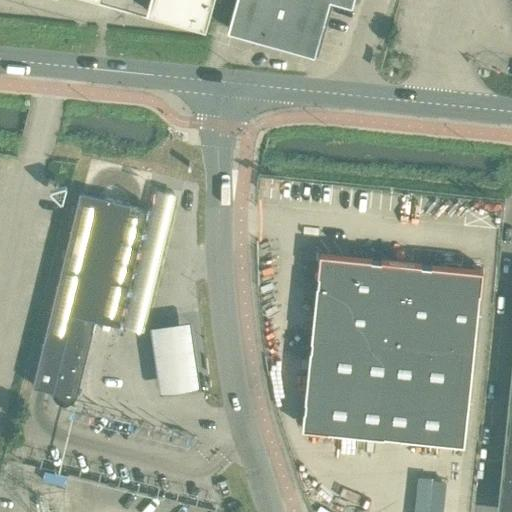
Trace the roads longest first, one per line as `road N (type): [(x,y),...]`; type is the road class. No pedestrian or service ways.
road 1 (unclassified): [(224,83),(224,324),(244,431),(270,511)]
road 2 (unknown): [(511,262),(480,511)]
road 3 (tertiary): [(224,83),(0,60)]
road 4 (tertiary): [(511,112),(351,96)]
road 5 (tertiary): [(351,96),(224,83)]
